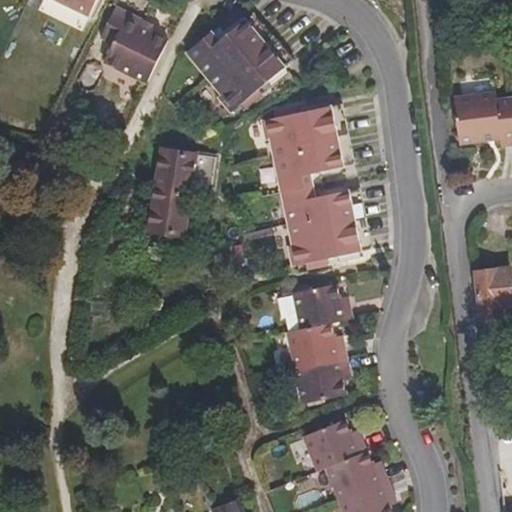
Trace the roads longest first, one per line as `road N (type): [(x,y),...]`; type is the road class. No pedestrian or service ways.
road 1 (residential): [(327,0),(345,5),(382,46),(403,136),(414,263),(390,377),(436,511)]
road 2 (residential): [(488,511),(448,220)]
road 3 (residential): [(427,0),(448,220)]
